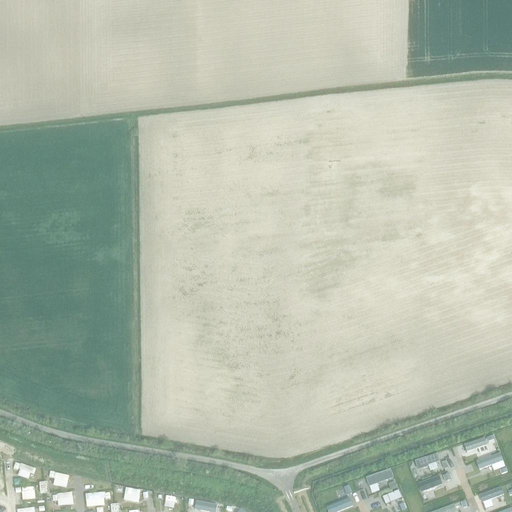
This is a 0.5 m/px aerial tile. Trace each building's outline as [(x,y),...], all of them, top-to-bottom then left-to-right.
[(487,447),(484,440),(464,446),(466,453),(487,447)] [(502,463),(500,455),(476,464),(479,471),(502,463)] [(439,463),(437,456),(415,463),(418,472),(429,469),(428,467),(439,463)] [(393,481),(390,472),(366,480),(369,489),(393,481)] [(442,487),(439,478),(418,485),(421,494),(442,487)] [(40,495),(48,494),(48,483),(39,484),(40,495)] [(352,496),(348,487),(343,489),(347,498),(352,496)] [(503,497),(501,489),(479,497),(482,504),(503,497)] [(401,500),(398,493),(383,498),(385,506),(401,500)] [(342,511),(352,508),(349,500),(326,509),(327,511),(342,511)]
